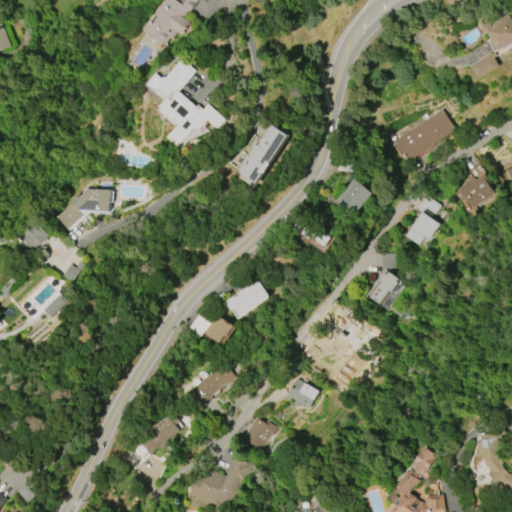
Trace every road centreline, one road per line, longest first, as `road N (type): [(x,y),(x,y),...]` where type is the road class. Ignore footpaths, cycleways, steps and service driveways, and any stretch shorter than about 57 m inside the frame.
road 1 (tertiary): [(63,511),(163,328),(301,187),(320,151),(347,49),(392,0)]
road 2 (residential): [(511,124),(443,163),(412,191),(230,429),(145,511)]
